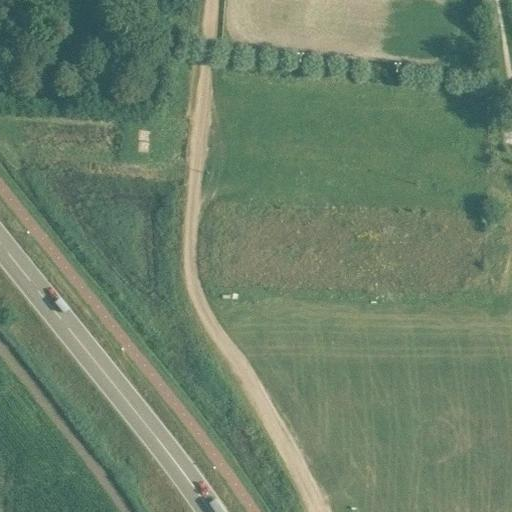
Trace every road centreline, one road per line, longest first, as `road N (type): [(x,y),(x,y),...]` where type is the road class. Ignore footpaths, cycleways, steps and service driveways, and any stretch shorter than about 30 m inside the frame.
road 1 (unclassified): [(317,511),(195,295),(194,179),(210,0)]
road 2 (secondary): [(208,511),(0,244)]
